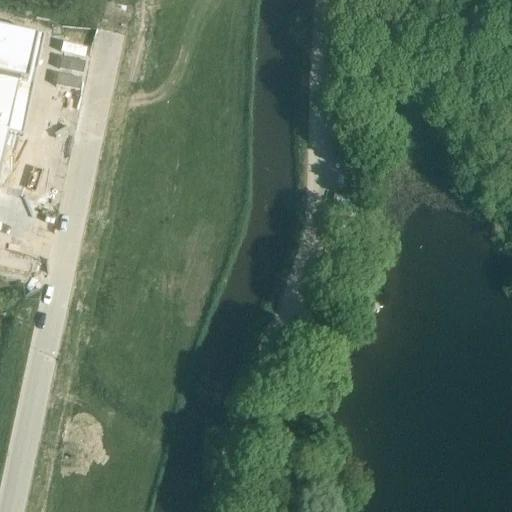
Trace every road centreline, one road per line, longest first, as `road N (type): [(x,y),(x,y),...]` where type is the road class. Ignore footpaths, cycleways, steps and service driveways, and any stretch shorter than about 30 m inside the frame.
road 1 (unclassified): [(8,511),(118,0)]
road 2 (track): [(325,0),(307,256),(253,359)]
road 3 (track): [(253,359),(218,511)]
